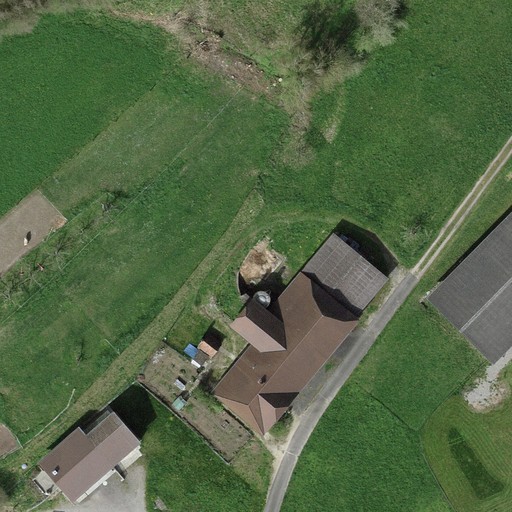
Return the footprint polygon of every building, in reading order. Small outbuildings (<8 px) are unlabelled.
[(493,357),(511,338),(511,218),(433,298),(493,357)] [(230,395),(260,420),(382,275),(338,238),(270,319),(252,305),(237,324),(267,350),(230,395)] [(199,346),(211,356),(220,344),(208,334),(204,339),(202,337),(200,339),(202,341),(199,346)] [(207,357),(199,351),(193,359),(201,364),(207,357)] [(81,432),(45,464),(71,494),(108,462),(112,467),(138,444),(111,413),(85,436),(81,432)]
